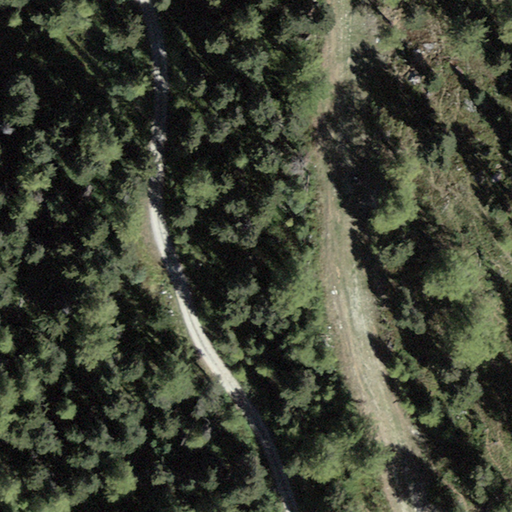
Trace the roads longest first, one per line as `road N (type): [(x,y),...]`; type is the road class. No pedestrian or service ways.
road 1 (track): [(294,511),(263,436),(207,359),(164,231),(163,69),(148,0)]
road 2 (track): [(348,0),(351,286),(403,511)]
